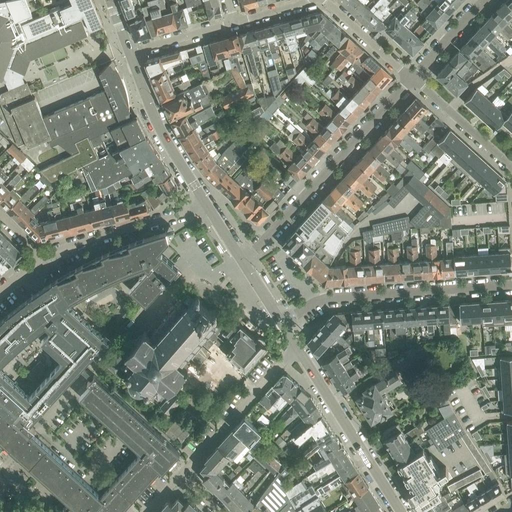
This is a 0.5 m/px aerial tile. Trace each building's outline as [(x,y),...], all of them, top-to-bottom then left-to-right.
[(0,37),(1,40),(0,42),(0,80),(6,83),(7,86),(23,79),(23,78),(24,73),(25,73),(31,59),(88,34),(86,29),(89,28),(90,30),(103,25),(104,24),(93,0),(71,0),(73,3),(69,4),(60,8),(51,12),(33,19),(32,15),(25,0),(5,0),(6,0),(0,1),(0,37)] [(131,0),(120,0),(128,20),(135,39),(153,34),(144,14),(142,9),(140,7),(138,8),(137,11),(136,11),(131,0)] [(167,30),(158,0),(152,0),(153,4),(142,7),(142,9),(144,14),(153,34),(167,30)] [(158,0),(167,30),(178,27),(174,12),(168,13),(164,0),(158,0)] [(178,27),(192,23),(189,13),(188,8),(180,10),(177,0),(170,0),(174,12),(178,27)] [(205,3),(207,8),(219,5),(218,0),(192,0),(186,2),(188,8),(205,3)] [(238,0),(241,9),(251,6),(249,0),(238,0)] [(348,0),(344,4),(351,11),(360,0),(348,0)] [(360,0),(351,11),(358,17),(367,6),(364,3),(366,0),(360,0)] [(379,0),(371,9),(367,6),(358,17),(364,23),(385,0),(379,0)] [(385,0),(364,23),(371,29),(388,10),(389,9),(386,6),(389,3),(386,0),(385,0)] [(420,12),(427,18),(437,27),(443,20),(421,0),(420,0),(417,3),(424,9),(420,12)] [(429,0),(421,0),(443,20),(450,13),(438,3),(435,0),(430,0),(429,0)] [(456,7),(448,0),(435,0),(438,3),(450,13),(456,7)] [(511,7),(506,1),(499,8),(510,20),(510,19),(511,17),(511,7)] [(196,11),(189,13),(192,23),(222,14),(219,5),(207,8),(208,12),(197,16),(196,11)] [(395,16),(391,20),(384,28),(385,28),(394,36),(405,24),(410,18),(418,10),(413,6),(404,16),(400,13),(397,17),(395,16)] [(497,9),(491,15),(511,35),(511,33),(511,27),(507,23),(509,20),(510,20),(499,8),(497,9)] [(388,10),(371,29),(378,35),(385,28),(384,28),(391,20),(388,17),(392,14),(388,10)] [(319,28),(328,17),(323,12),(320,12),(303,16),(307,30),(308,32),(310,31),(310,29),(317,27),(319,28)] [(511,35),(491,15),(485,22),(496,33),(499,30),(507,39),(511,35)] [(303,16),(281,23),(289,51),(289,52),(296,50),(295,48),(297,47),(294,34),(306,30),(307,30),(303,16)] [(328,17),(319,28),(322,31),(314,39),(317,42),(335,23),(328,17)] [(410,18),(405,24),(394,36),(402,44),(414,32),(409,28),(415,22),(410,18)] [(413,54),(437,27),(427,18),(422,24),(428,29),(420,38),(414,32),(402,44),(412,53),(413,54)] [(485,22),(479,29),(499,47),(502,44),(494,36),(496,33),(485,22)] [(278,45),(282,44),(285,53),(289,51),(281,23),(273,25),(278,45)] [(328,44),(332,41),(342,30),(335,23),(317,42),(321,46),(325,41),(328,44)] [(273,25),(264,27),(271,52),(275,51),(275,50),(279,48),(278,45),(273,25)] [(420,25),(415,30),(420,35),(425,30),(420,25)] [(264,27),(255,30),(261,50),(265,48),(268,59),(273,58),(271,52),(264,27)] [(499,47),(479,29),(472,36),(484,46),(486,44),(498,55),(496,58),(499,60),(506,54),(499,47)] [(255,30),(247,32),(254,61),(260,60),(257,51),(261,50),(255,30)] [(349,36),(342,30),(332,41),(335,44),(328,52),(326,54),(329,57),(331,55),(337,48),(349,36)] [(247,32),(238,35),(242,51),(244,55),(247,54),(253,75),(258,74),(254,61),(247,32)] [(231,54),(227,55),(228,58),(229,61),(232,69),(237,67),(239,72),(245,71),(242,63),(240,64),(238,58),(242,57),(240,51),(242,51),(238,35),(226,38),(231,54)] [(342,52),(332,62),(336,66),(357,43),(349,36),(337,48),(342,52)] [(481,49),(484,46),(472,36),(466,43),(491,65),(495,62),(490,57),(481,49)] [(215,58),(227,55),(231,54),(226,38),(210,42),(215,58)] [(203,44),(209,66),(216,64),(215,58),(210,42),(204,44),(203,44)] [(346,64),(348,67),(364,49),(357,43),(336,66),(340,70),(346,64)] [(491,65),(466,43),(460,50),(472,60),(474,57),(481,64),(479,67),(483,70),(491,65)] [(146,60),(145,63),(148,70),(149,74),(180,61),(189,57),(203,52),(202,47),(201,47),(201,45),(187,49),(146,60)] [(355,62),(382,87),(392,76),(365,51),(355,62)] [(466,58),(458,51),(436,75),(444,83),(466,58)] [(203,52),(189,57),(192,65),(198,63),(205,60),(203,52)] [(308,52),(304,56),(306,63),(309,66),(310,65),(315,59),(308,52)] [(231,69),(232,69),(229,61),(228,58),(224,59),(227,71),(231,69)] [(125,84),(123,79),(120,74),(119,71),(118,69),(116,66),(115,64),(113,62),(112,60),(99,73),(105,86),(107,90),(43,116),(52,136),(48,138),(51,146),(58,144),(73,153),(40,170),(44,173),(51,180),(51,181),(82,166),(101,157),(96,146),(104,142),(101,134),(138,117),(137,116),(134,118),(134,117),(130,119),(128,115),(130,114),(130,111),(129,104),(128,96),(127,93),(126,89),(125,84)] [(205,60),(198,63),(201,73),(208,70),(205,60)] [(455,71),(444,83),(451,89),(473,64),(468,60),(456,73),(455,71)] [(180,61),(149,74),(153,83),(169,76),(175,73),(174,69),(182,66),(180,61)] [(355,62),(352,65),(357,69),(356,70),(366,80),(364,82),(377,93),(382,87),(355,62)] [(466,81),(477,68),(473,64),(451,89),(457,95),(468,83),(466,81)] [(288,81),(296,74),(294,66),(285,69),(288,79),(288,81)] [(318,78),(314,74),(309,70),(305,66),(298,73),(305,79),(311,85),(318,78)] [(313,66),(309,70),(314,74),(318,70),(313,66)] [(232,69),(231,69),(235,76),(240,73),(239,72),(237,67),(232,69)] [(504,68),(497,73),(501,76),(504,73),(507,70),(504,68)] [(208,70),(201,73),(205,82),(211,79),(208,70)] [(342,73),(371,100),(377,93),(364,82),(362,85),(351,75),(345,70),(342,73)] [(153,83),(157,92),(187,79),(185,73),(170,79),(169,76),(153,83)] [(298,73),(292,81),(298,87),(305,79),(298,73)] [(342,73),(339,76),(342,79),(341,80),(355,93),(352,95),(365,106),(371,100),(342,73)] [(273,95),(274,95),(275,96),(281,89),(279,81),(277,74),(268,77),(273,95)] [(326,85),(333,79),(328,75),(322,82),(326,85)] [(1,93),(0,94),(0,103),(18,145),(22,149),(28,146),(48,138),(52,136),(43,116),(35,97),(33,97),(32,93),(27,82),(25,83),(23,79),(7,86),(8,90),(1,93)] [(162,102),(174,96),(177,95),(175,91),(190,85),(187,79),(157,92),(162,102)] [(281,89),(288,81),(288,79),(279,81),(281,89)] [(298,87),(292,81),(286,87),(286,88),(291,92),(292,93),(298,87)] [(245,83),(247,87),(254,94),(251,82),(245,83)] [(174,96),(162,102),(170,119),(194,108),(196,110),(213,103),(210,96),(209,94),(206,89),(205,90),(202,83),(177,95),(174,96)] [(476,87),(464,101),(472,108),(484,94),(488,90),(482,84),(476,87)] [(249,97),(254,94),(247,87),(241,89),(221,99),(226,110),(249,97)] [(286,88),(280,95),(284,99),(291,92),(286,88)] [(338,89),(334,93),(358,114),(365,106),(352,95),(351,96),(349,99),(338,89)] [(358,114),(334,93),(330,98),(341,107),(339,110),(352,121),(358,114)] [(279,94),(277,97),(273,101),(278,107),(285,100),(284,99),(280,95),(279,94)] [(480,115),(492,102),(484,94),(472,108),(480,115)] [(273,95),(264,97),(267,108),(273,101),(277,97),(275,96),(274,95),(273,95)] [(257,98),(261,105),(265,110),(266,109),(267,108),(264,97),(264,96),(257,98)] [(429,126),(419,117),(427,108),(416,98),(411,103),(405,109),(405,110),(426,129),(430,132),(433,135),(444,124),(437,117),(429,126)] [(272,114),(278,107),(273,101),(267,108),(266,109),(272,114)] [(487,122),(500,109),(492,102),(480,115),(487,122)] [(325,103),(321,108),(345,129),(352,121),(339,110),(336,113),(325,103)] [(260,116),(265,110),(261,105),(245,114),(247,117),(245,119),(249,127),(253,123),(260,116)] [(186,115),(172,122),(179,136),(195,127),(216,115),(211,106),(187,118),(186,115)] [(321,108),(318,111),(329,121),(326,124),(339,135),(345,129),(321,108)] [(507,115),(502,121),(509,128),(511,124),(511,108),(507,115)] [(265,110),(260,116),(266,121),(272,114),(266,109),(265,110)] [(500,109),(487,122),(495,129),(502,121),(507,115),(500,109)] [(398,118),(410,128),(413,125),(422,133),(426,129),(405,110),(398,118)] [(307,113),(303,117),(309,121),(332,143),(338,136),(339,135),(326,124),(323,127),(312,117),(307,113)] [(266,121),(260,116),(253,123),(259,128),(266,121)] [(138,117),(101,134),(104,140),(111,137),(113,143),(106,146),(109,153),(147,135),(146,135),(138,117)] [(419,151),(423,147),(406,132),(409,129),(410,128),(398,118),(397,119),(392,124),(390,126),(419,151)] [(332,143),(309,121),(305,125),(316,135),(313,138),(326,149),(332,143)] [(179,136),(185,147),(218,129),(214,123),(198,132),(195,127),(179,136)] [(409,152),(413,148),(418,152),(419,151),(390,126),(387,129),(384,132),(383,134),(395,146),(399,142),(409,152)] [(296,136),(319,157),(326,149),(313,138),(312,139),(310,141),(300,131),(295,127),(291,132),(296,136)] [(430,140),(423,148),(428,153),(431,150),(439,157),(458,136),(450,128),(441,138),(436,133),(434,136),(430,140)] [(193,158),(194,159),(208,150),(212,147),(209,142),(221,135),(218,129),(185,147),(193,158)] [(379,139),(376,141),(400,163),(400,162),(405,166),(407,164),(402,160),(404,158),(393,148),(395,146),(383,134),(382,135),(379,139)] [(10,142),(3,135),(0,138),(0,141),(6,147),(10,142)] [(147,135),(109,153),(107,154),(102,156),(101,157),(82,166),(84,169),(88,180),(92,190),(96,189),(101,188),(107,186),(113,183),(136,171),(145,165),(159,155),(147,135)] [(319,157),(296,136),(292,140),(303,149),(301,152),(313,163),(319,157)] [(458,136),(439,157),(447,164),(450,160),(466,143),(464,142),(461,139),(458,136)] [(273,140),(268,146),(278,155),(280,154),(290,164),(288,166),(300,177),(306,171),(283,150),(273,140)] [(370,148),(369,149),(382,161),(383,159),(385,157),(396,167),(400,163),(376,141),(370,148)] [(7,148),(14,155),(20,150),(13,143),(7,148)] [(466,143),(450,160),(458,168),(474,151),(466,143)] [(287,146),(283,150),(306,171),(312,164),(313,163),(301,152),(300,153),(298,155),(287,146)] [(220,156),(204,173),(215,183),(226,171),(239,157),(232,151),(228,147),(220,156)] [(274,167),(279,162),(263,147),(258,153),(274,167)] [(208,150),(194,159),(198,165),(204,173),(220,156),(218,153),(216,152),(213,148),(208,150)] [(369,149),(363,156),(387,177),(390,173),(379,163),(382,161),(369,149)] [(26,156),(20,150),(14,155),(21,162),(26,156)] [(474,151),(458,168),(467,175),(482,158),(474,151)] [(242,154),(239,157),(226,171),(215,183),(223,191),(234,178),(231,175),(247,158),(242,154)] [(165,164),(159,155),(145,165),(147,169),(131,179),(134,183),(165,164)] [(20,162),(29,171),(35,165),(26,156),(21,162),(20,162)] [(356,163),(369,175),(372,172),(383,181),(387,177),(363,156),(356,163)] [(482,158),(467,175),(475,183),(478,179),(490,165),(482,158)] [(350,171),(373,192),(377,188),(366,178),(369,175),(356,163),(350,171)] [(155,181),(170,172),(165,164),(134,183),(137,188),(153,178),(155,181)] [(478,179),(486,186),(498,173),(490,165),(478,179)] [(402,178),(407,182),(414,174),(409,170),(402,178)] [(22,177),(0,199),(0,202),(1,204),(5,207),(5,208),(7,210),(22,195),(17,190),(32,175),(29,171),(22,177)] [(234,178),(223,191),(239,205),(250,193),(256,187),(253,183),(257,178),(249,171),(244,176),(240,172),(234,178)] [(350,171),(344,177),(356,189),(358,187),(369,196),(373,192),(350,171)] [(2,181),(0,182),(0,199),(13,187),(22,177),(17,173),(6,185),(2,181)] [(51,180),(44,173),(40,177),(47,184),(51,180)] [(498,173),(486,186),(494,194),(495,194),(496,201),(508,200),(506,180),(498,173)] [(146,195),(154,209),(177,184),(171,174),(159,181),(164,189),(156,198),(150,187),(141,192),(144,197),(146,195)] [(290,174),(284,180),(291,187),(297,180),(290,174)] [(419,179),(414,174),(407,182),(404,186),(409,191),(419,200),(430,189),(427,186),(422,182),(419,179)] [(342,179),(336,185),(360,207),(363,203),(352,193),(355,190),(356,189),(344,177),(342,179)] [(250,193),(239,205),(245,211),(245,213),(247,215),(249,215),(251,216),(275,189),(265,180),(265,179),(264,178),(256,187),(250,193)] [(396,186),(400,190),(404,186),(407,182),(402,178),(395,185),(396,186)] [(113,183),(117,190),(122,187),(118,181),(113,183)] [(112,204),(116,220),(131,216),(128,203),(127,200),(124,201),(113,183),(107,186),(109,192),(113,191),(115,197),(116,197),(118,202),(112,204)] [(22,195),(7,210),(9,212),(10,213),(13,216),(14,217),(26,205),(23,202),(33,192),(38,188),(33,184),(29,188),(22,195)] [(336,185),(330,192),(343,204),(345,201),(356,211),(360,207),(336,185)] [(404,186),(400,190),(394,198),(392,195),(389,197),(391,199),(388,202),(394,207),(409,191),(404,186)] [(394,198),(400,190),(396,186),(389,193),(392,195),(394,198)] [(278,187),(275,189),(251,216),(257,222),(260,221),(285,194),(278,187)] [(96,189),(106,223),(116,220),(112,204),(106,205),(103,194),(101,188),(96,189)] [(95,208),(90,210),(94,226),(106,223),(96,189),(94,190),(96,196),(92,197),(95,208)] [(429,226),(440,225),(440,219),(450,207),(430,189),(419,200),(424,205),(415,215),(427,226),(429,226)] [(330,192),(322,201),(332,210),(343,220),(344,220),(349,225),(352,223),(354,220),(339,208),(343,204),(330,192)] [(388,192),(380,198),(381,199),(384,202),(389,197),(392,195),(389,193),(388,192)] [(79,194),(74,195),(83,229),(94,226),(90,210),(84,211),(79,194)] [(26,205),(14,217),(23,225),(33,216),(49,199),(45,195),(30,209),(26,205)] [(68,215),(67,216),(71,232),(83,229),(74,195),(68,197),(73,214),(68,215)] [(128,203),(131,216),(153,210),(146,199),(145,198),(136,203),(135,201),(128,203)] [(381,199),(373,206),(376,208),(384,202),(381,199)] [(327,215),(332,210),(322,201),(282,245),(292,253),(327,215)] [(56,202),(52,203),(60,235),(71,232),(67,216),(62,217),(59,206),(57,207),(56,202)] [(50,220),(44,222),(49,238),(60,235),(52,203),(47,204),(49,209),(47,209),(48,211),(50,220)] [(450,207),(440,219),(440,225),(440,229),(445,229),(445,227),(451,227),(451,218),(450,207)] [(292,253),(303,264),(314,252),(343,220),(332,210),(327,215),(292,253)] [(364,211),(357,218),(359,221),(360,221),(368,214),(364,211)] [(410,220),(418,227),(420,226),(427,226),(415,215),(410,220)] [(49,238),(44,222),(38,223),(37,222),(38,220),(33,216),(23,225),(39,241),(49,238)] [(408,216),(403,217),(406,228),(410,227),(418,227),(410,220),(409,221),(408,216)] [(403,217),(397,219),(400,230),(400,229),(406,228),(403,217)] [(397,219),(391,220),(393,231),(400,230),(397,219)] [(311,271),(325,284),(329,283),(328,283),(328,282),(328,281),(329,282),(334,267),(329,266),(345,237),(348,233),(352,228),(349,226),(345,222),(343,220),(314,252),(321,259),(311,271)] [(391,220),(385,221),(387,233),(391,232),(393,231),(391,220)] [(385,221),(378,223),(381,234),(382,234),(387,233),(385,221)] [(378,223),(372,224),(373,229),(375,236),(381,234),(378,223)] [(498,234),(510,233),(510,225),(497,226),(498,234)] [(65,274),(57,279),(59,282),(68,301),(69,302),(80,297),(82,295),(85,299),(97,293),(95,288),(107,282),(120,276),(131,287),(130,288),(146,303),(147,303),(159,290),(164,289),(164,288),(163,288),(162,287),(171,276),(175,279),(181,273),(178,269),(178,268),(162,253),(161,254),(158,252),(166,243),(169,240),(169,239),(171,236),(172,233),(174,230),(174,229),(165,231),(154,234),(143,238),(136,240),(122,246),(109,251),(96,257),(82,264),(69,271),(65,274)] [(373,229),(362,232),(364,238),(372,236),(375,236),(373,229)] [(400,229),(400,230),(393,231),(391,232),(392,242),(401,241),(400,229)] [(0,246),(8,239),(1,231),(0,232),(0,246)] [(421,277),(423,276),(422,260),(418,260),(417,246),(416,238),(411,239),(411,246),(414,277),(418,277),(421,277)] [(433,276),(441,275),(440,258),(436,259),(435,239),(434,238),(430,238),(431,244),(433,276)] [(0,262),(16,246),(8,239),(0,246),(0,251),(2,253),(0,255),(0,262)] [(455,274),(453,256),(452,242),(445,242),(446,258),(440,258),(441,275),(455,274)] [(388,263),(384,263),(385,279),(394,278),(392,248),(392,243),(386,243),(388,263)] [(433,276),(431,244),(425,245),(426,259),(422,260),(423,276),(433,276)] [(8,260),(12,264),(13,264),(24,254),(16,246),(0,262),(0,272),(2,275),(9,268),(8,268),(4,264),(8,260)] [(414,277),(411,246),(406,247),(407,261),(403,261),(404,278),(414,277)] [(350,266),(347,266),(348,282),(357,281),(355,251),(354,247),(349,247),(349,251),(350,266)] [(404,278),(403,261),(399,262),(397,247),(392,248),(394,278),(404,278)] [(510,247),(499,248),(499,252),(500,271),(511,270),(511,263),(510,247)] [(376,280),(373,249),(368,250),(369,264),(366,265),(367,280),(376,280)] [(378,249),(373,249),(376,280),(385,279),(384,263),(380,263),(378,249)] [(359,250),(354,250),(357,281),(367,280),(366,265),(360,265),(359,250)] [(321,259),(314,252),(303,264),(311,271),(321,259)] [(500,271),(499,252),(488,253),(489,272),(500,271)] [(476,254),(478,272),(489,272),(488,253),(476,254)] [(476,254),(465,255),(466,273),(478,272),(476,254)] [(455,274),(466,273),(465,255),(453,256),(455,274)] [(328,282),(328,283),(329,283),(346,282),(348,282),(347,266),(335,266),(334,267),(329,282),(328,281),(328,282)] [(0,442),(18,459),(20,456),(24,460),(30,466),(80,511),(82,511),(85,510),(99,494),(37,437),(31,432),(35,428),(30,423),(93,353),(96,356),(109,342),(66,302),(68,301),(59,282),(57,279),(57,278),(44,286),(32,295),(32,294),(31,294),(32,295),(20,304),(9,313),(0,320),(0,442)] [(131,345),(129,348),(127,350),(122,345),(105,362),(114,371),(122,364),(129,370),(127,371),(127,372),(127,373),(127,374),(127,375),(128,376),(129,376),(130,376),(131,376),(132,376),(132,375),(131,377),(130,379),(130,380),(130,382),(130,384),(131,386),(132,387),(133,389),(135,390),(136,390),(138,391),(140,391),(142,391),(143,390),(145,389),(146,388),(146,389),(146,390),(146,391),(147,392),(148,392),(149,392),(150,392),(150,391),(152,390),(164,400),(160,404),(169,412),(170,411),(172,409),(182,398),(172,389),(176,384),(177,384),(178,384),(179,384),(180,383),(181,382),(181,381),(181,380),(181,379),(186,373),(185,372),(186,370),(187,371),(188,369),(187,368),(190,365),(185,361),(188,358),(189,359),(190,358),(188,357),(194,350),(196,352),(197,351),(195,349),(201,343),(202,344),(203,344),(208,348),(214,342),(225,351),(236,361),(232,365),(242,373),(267,345),(267,344),(266,342),(265,341),(264,340),(263,339),(261,338),(260,338),(258,338),(257,337),(256,338),(240,325),(240,324),(234,319),(227,326),(222,322),(216,317),(217,316),(216,316),(217,314),(217,311),(215,310),(213,310),(212,311),(200,300),(200,299),(200,296),(198,295),(196,295),(194,296),(193,296),(188,291),(182,298),(182,297),(181,298),(182,300),(180,302),(157,329),(155,328),(154,329),(156,330),(153,333),(149,329),(146,332),(145,331),(143,333),(144,333),(143,333),(143,334),(142,335),(141,334),(136,339),(135,339),(134,339),(133,340),(132,340),(132,341),(131,342),(131,343),(131,344),(131,345)] [(505,324),(511,323),(511,299),(503,300),(505,324)] [(492,301),(494,325),(505,324),(503,300),(492,301)] [(492,301),(481,302),(482,321),(482,326),(494,325),(492,301)] [(471,321),(482,321),(481,302),(470,303),(471,321)] [(470,303),(459,303),(460,322),(471,321),(470,303)] [(449,323),(450,325),(450,333),(453,333),(455,336),(457,336),(455,304),(448,305),(449,323)] [(437,305),(426,306),(428,334),(429,341),(433,341),(432,334),(434,334),(433,322),(438,321),(437,305)] [(449,323),(448,305),(437,305),(438,321),(443,321),(444,333),(450,333),(450,325),(449,323)] [(428,334),(426,306),(415,307),(416,323),(421,323),(422,335),(428,334)] [(416,323),(415,307),(404,308),(405,324),(406,332),(406,337),(412,336),(411,323),(416,323)] [(395,308),(383,309),(384,325),(390,325),(391,338),(397,338),(395,308)] [(405,324),(404,308),(395,308),(397,338),(401,338),(403,337),(402,332),(406,332),(405,324)] [(379,326),(384,325),(383,309),(372,310),(374,339),(380,339),(379,326)] [(374,339),(372,310),(362,311),(364,327),(367,327),(368,340),(374,339)] [(362,311),(352,312),(353,317),(354,334),(364,333),(364,327),(362,311)] [(334,313),(326,322),(338,333),(353,317),(352,312),(334,313)] [(338,333),(326,322),(317,332),(329,343),(334,338),(340,344),(345,340),(345,339),(338,333)] [(329,343),(317,332),(308,341),(318,355),(322,363),(333,356),(325,348),(329,343)] [(407,350),(404,352),(408,359),(424,349),(421,344),(415,348),(414,346),(412,347),(407,350)] [(203,346),(199,350),(207,357),(211,353),(203,346)] [(322,363),(329,374),(344,364),(343,363),(349,359),(347,355),(353,352),(349,346),(333,356),(322,363)] [(199,350),(195,354),(203,361),(207,357),(199,350)] [(372,361),(376,358),(376,356),(375,350),(366,351),(372,361)] [(195,354),(192,358),(199,365),(203,361),(195,354)] [(511,355),(500,356),(501,367),(511,366),(511,355)] [(344,364),(329,374),(335,383),(362,367),(359,361),(353,365),(350,360),(344,364)] [(502,378),(511,377),(511,366),(501,367),(498,367),(499,379),(502,379),(502,378)] [(335,383),(341,393),(356,383),(354,380),(366,372),(362,367),(335,383)] [(366,392),(357,398),(372,420),(381,415),(382,416),(383,415),(384,416),(390,412),(390,410),(392,409),(384,398),(387,396),(384,392),(403,380),(396,370),(365,389),(366,392)] [(99,494),(85,510),(82,511),(121,511),(160,469),(162,471),(163,471),(161,469),(166,462),(168,465),(180,452),(94,374),(87,381),(88,382),(88,381),(91,384),(80,396),(142,451),(101,496),(99,494)] [(283,374),(260,400),(266,406),(263,409),(264,411),(268,407),(292,379),(286,374),(283,374)] [(511,377),(502,378),(502,379),(502,389),(511,388),(511,377)] [(292,379),(268,407),(273,412),(277,408),(279,410),(289,399),(290,399),(301,387),(292,379)] [(309,394),(301,387),(290,399),(293,403),(281,416),(282,417),(275,425),(277,427),(284,419),(297,407),(304,402),(302,401),(309,394)] [(511,399),(511,388),(502,389),(503,399),(503,400),(511,399)] [(445,393),(439,397),(441,405),(449,401),(445,393)] [(302,415),(316,405),(311,396),(309,394),(302,401),(304,402),(297,407),(284,419),(277,427),(281,431),(287,424),(300,413),(302,415)] [(511,399),(503,400),(503,399),(501,399),(502,411),(511,410),(511,399)] [(308,423),(322,413),(316,405),(302,415),(304,418),(290,430),(294,435),(308,423)] [(466,432),(454,411),(425,429),(439,450),(461,436),(467,433),(466,432)] [(330,425),(322,413),(308,423),(294,435),(292,436),(297,442),(309,432),(312,436),(313,437),(316,435),(330,425)] [(261,431),(244,416),(244,417),(234,428),(233,429),(250,444),(261,431)] [(165,432),(174,440),(178,436),(183,440),(191,431),(178,418),(165,432)] [(397,423),(382,432),(385,438),(384,439),(392,451),(418,435),(424,431),(423,430),(419,424),(404,433),(401,428),(397,423)] [(308,456),(316,449),(317,448),(323,443),(336,435),(330,425),(316,435),(313,437),(313,438),(316,441),(303,451),(307,456),(308,456)] [(233,430),(226,437),(239,450),(246,442),(233,430)] [(280,435),(274,441),(281,447),(286,442),(280,435)] [(316,470),(346,451),(341,443),(337,437),(336,435),(323,443),(317,448),(316,449),(323,459),(313,465),(316,470)] [(418,435),(392,451),(399,462),(398,463),(399,466),(416,454),(424,449),(421,443),(423,442),(418,435)] [(226,437),(219,445),(230,455),(236,461),(243,453),(239,450),(226,437)] [(207,462),(202,467),(201,468),(202,470),(207,474),(203,478),(217,493),(219,494),(230,484),(228,482),(216,470),(230,455),(219,445),(205,460),(207,462)] [(416,454),(399,466),(403,472),(409,468),(410,470),(404,474),(410,482),(413,488),(405,494),(410,501),(417,497),(418,499),(411,503),(416,511),(431,502),(443,495),(439,489),(441,487),(436,479),(440,476),(443,481),(452,475),(447,468),(439,472),(435,466),(424,449),(416,454)] [(315,471),(307,476),(310,480),(317,475),(317,476),(318,477),(327,471),(328,473),(337,468),(339,470),(353,462),(351,459),(346,451),(316,470),(315,471)] [(255,456),(260,461),(263,457),(258,452),(255,456)] [(271,454),(266,459),(268,462),(271,464),(273,466),(278,471),(279,471),(284,466),(271,454)] [(255,460),(248,467),(255,473),(258,469),(257,468),(260,465),(255,460)] [(358,470),(353,462),(339,470),(341,473),(329,481),(315,490),(318,495),(341,481),(358,470)] [(234,470),(236,473),(242,468),(239,465),(234,470)] [(258,469),(263,473),(266,470),(260,465),(257,468),(258,469)] [(273,466),(270,470),(275,475),(278,471),(273,466)] [(284,466),(279,471),(280,472),(283,475),(286,473),(289,470),(284,466)] [(354,496),(368,487),(358,470),(341,481),(347,491),(344,493),(348,499),(354,496)] [(296,511),(295,510),(286,489),(282,478),(285,476),(283,475),(280,472),(279,471),(278,471),(275,475),(267,487),(259,498),(271,511),(296,511)] [(236,478),(232,481),(230,484),(219,494),(226,503),(240,489),(244,486),(236,478)] [(295,510),(316,496),(318,495),(315,490),(311,485),(303,490),(297,482),(286,489),(295,510)] [(499,482),(488,489),(495,501),(506,494),(499,482)] [(471,499),(466,502),(471,511),(476,511),(484,507),(477,495),(474,490),(470,484),(467,487),(470,492),(468,494),(471,499)] [(366,511),(379,504),(371,491),(368,487),(354,496),(357,500),(359,505),(355,507),(357,510),(353,511),(350,511),(349,511),(347,511),(366,511)] [(248,497),(240,489),(226,503),(234,510),(248,497)] [(477,495),(484,507),(495,501),(488,489),(477,495)] [(431,502),(416,511),(433,511),(448,503),(446,500),(451,497),(448,493),(443,495),(431,502)] [(325,511),(320,502),(316,496),(295,510),(296,511),(303,511),(304,511),(325,511)] [(248,511),(255,504),(248,497),(234,510),(235,511),(248,511)] [(248,511),(271,511),(259,498),(255,504),(248,511)] [(177,511),(178,511),(179,511),(201,511),(189,500),(185,504),(180,499),(177,499),(172,504),(168,500),(157,511),(177,511)] [(448,503),(433,511),(442,511),(450,507),(449,506),(453,504),(451,501),(448,503)] [(469,511),(464,503),(458,507),(461,511),(469,511)]
